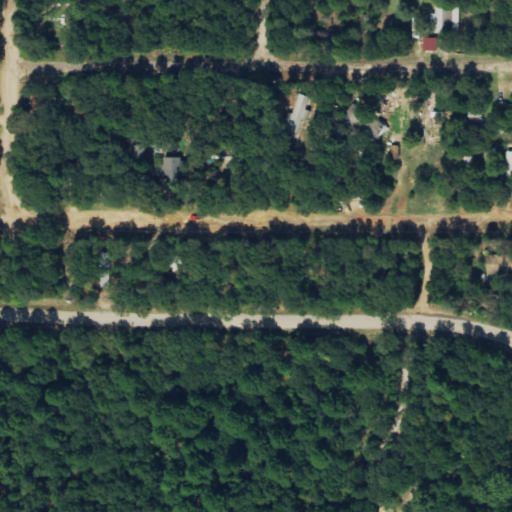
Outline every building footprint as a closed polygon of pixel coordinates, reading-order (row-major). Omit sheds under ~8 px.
[(462,7),(436,8),(437,33),(463,32),(462,7)] [(129,39),(138,39),(138,19),(128,19),(129,39)] [(440,39),(426,38),(425,51),(439,52),(440,39)] [(309,111),(313,97),(302,94),(289,134),(302,138),(310,111),(309,111)] [(347,118),(380,137),(388,124),(355,105),(347,118)] [(183,158),(166,158),(166,178),(184,178),(183,158)] [(506,256),(489,255),(489,274),(506,275),(506,256)]
